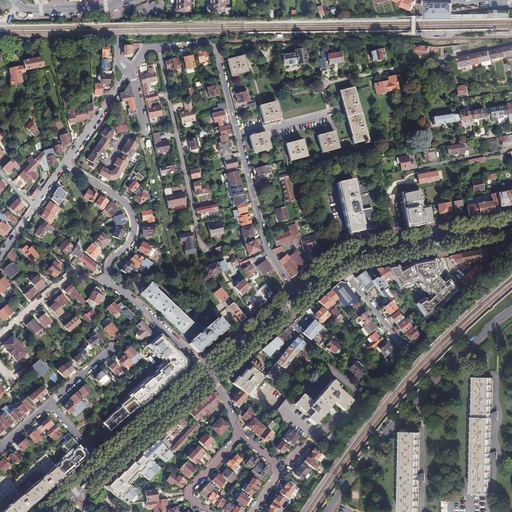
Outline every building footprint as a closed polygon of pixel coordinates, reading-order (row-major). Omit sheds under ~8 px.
[(189,11),(189,0),(174,0),(175,1),(176,2),(176,4),(175,6),(175,7),(176,9),(176,11),(180,11),(180,12),(185,12),(185,11),(189,11)] [(223,11),(223,0),(209,0),(209,1),(210,2),(210,5),(209,6),(209,8),(210,8),(210,11),(215,11),(215,12),(219,12),(219,11),(223,11)] [(412,0),(394,0),(394,1),(399,3),(398,5),(412,10),(415,3),(414,1),(412,0)] [(445,13),(452,13),(452,6),(452,5),(452,3),(448,3),(438,3),(436,3),(426,3),(426,13),(436,13),(438,13),(444,13),(445,13)] [(57,45),(49,45),(50,52),(57,51),(57,53),(59,53),(57,45)] [(511,45),(503,48),(505,57),(506,60),(510,59),(509,58),(511,57),(511,45)] [(438,51),(439,47),(421,46),(421,48),(418,47),(418,53),(429,54),(429,53),(433,51),(438,51)] [(132,53),(131,47),(124,47),(124,56),(128,56),(128,53),(132,53)] [(505,57),(503,48),(489,51),(491,60),(505,57)] [(297,65),(307,63),(304,49),(295,51),(295,53),(293,53),(291,53),(281,55),(284,66),(297,64),(297,65)] [(382,50),(367,53),(369,62),(384,58),(382,50)] [(491,60),(489,51),(479,53),(481,62),(491,60)] [(201,53),(201,52),(196,53),(198,62),(203,61),(203,60),(206,59),(205,52),(201,53)] [(340,52),(327,54),(328,64),(342,62),(340,52)] [(481,62),(479,53),(469,55),(472,69),(475,68),(474,64),(481,62)] [(40,55),(21,58),(22,64),(24,71),(25,71),(25,69),(26,69),(27,71),(31,70),(30,68),(42,66),(40,55)] [(243,55),(227,60),(231,76),(248,72),(243,55)] [(472,69),(469,55),(458,58),(460,64),(458,65),(459,67),(460,66),(461,67),(468,65),(470,69),(472,69)] [(191,56),(183,58),(186,69),(194,67),(191,56)] [(174,59),(165,61),(167,70),(170,69),(171,70),(178,68),(178,70),(180,69),(177,59),(174,60),(174,59)] [(102,68),(101,68),(101,71),(103,71),(111,71),(113,71),(113,69),(106,69),(106,60),(102,60),(102,68)] [(24,71),(22,64),(8,68),(11,79),(10,80),(10,83),(11,84),(22,82),(20,72),(24,71)] [(143,76),(139,76),(143,96),(148,95),(147,91),(148,91),(147,85),(149,85),(149,83),(155,81),(153,72),(152,68),(147,69),(147,71),(146,72),(145,73),(145,74),(143,75),(143,76)] [(109,75),(101,75),(101,76),(101,84),(109,84),(109,75)] [(396,75),(387,77),(388,81),(390,90),(390,91),(398,89),(396,75)] [(381,93),(382,94),(386,93),(385,92),(390,90),(388,81),(374,84),(376,94),(381,93)] [(134,109),(129,83),(125,89),(123,92),(120,93),(121,102),(127,101),(129,110),(134,109)] [(217,85),(208,88),(211,97),(219,95),(217,85)] [(455,87),(456,95),(466,94),(466,92),(464,92),(463,88),(463,86),(455,87)] [(340,90),(347,117),(360,114),(358,105),(356,105),(355,102),(357,101),(353,87),(340,90)] [(67,90),(59,91),(62,102),(67,100),(69,109),(66,110),(68,123),(74,122),(74,121),(71,109),(67,90)] [(345,118),(347,117),(340,90),(339,91),(345,118)] [(248,93),(236,96),(238,106),(250,103),(248,93)] [(91,105),(91,97),(86,97),(86,108),(84,108),(83,107),(71,109),(74,121),(87,119),(87,122),(91,116),(91,105)] [(195,120),(190,101),(183,102),(185,109),(186,109),(186,111),(184,111),(179,112),(181,124),(195,120)] [(324,101),(282,112),(284,120),(326,109),(324,101)] [(275,102),(259,106),(262,116),(259,117),(262,126),(281,121),(275,102)] [(149,108),(146,108),(148,118),(161,116),(159,105),(154,106),(154,107),(149,108)] [(506,106),(495,108),(497,121),(497,124),(502,123),(501,119),(503,118),(503,116),(507,115),(506,106)] [(497,121),(495,108),(490,109),(490,110),(488,111),(489,116),(490,116),(491,122),(497,121)] [(472,119),(471,111),(466,112),(466,110),(459,111),(459,113),(460,120),(460,121),(465,120),(472,119)] [(223,111),(215,113),(217,122),(225,120),(223,111)] [(477,111),(471,111),(472,119),(472,122),(474,122),(474,120),(478,120),(478,118),(480,118),(479,112),(477,112),(477,111)] [(453,113),(432,117),(433,125),(455,122),(454,121),(460,120),(459,113),(453,114),(453,113)] [(357,141),(358,143),(362,142),(363,144),(366,143),(365,141),(367,141),(363,127),(361,128),(361,124),(363,124),(360,114),(347,117),(351,138),(350,138),(352,144),(352,142),(357,141)] [(30,123),(30,122),(25,128),(35,136),(38,132),(34,129),(36,127),(33,124),(31,122),(30,123)] [(115,127),(117,135),(128,132),(126,124),(115,127)] [(215,133),(219,132),(220,136),(225,135),(229,134),(226,125),(218,127),(214,129),(215,133)] [(100,136),(102,137),(109,142),(113,137),(113,135),(112,129),(104,130),(100,136)] [(160,142),(158,132),(151,133),(156,154),(160,153),(160,152),(164,151),(165,152),(169,151),(167,141),(160,142)] [(252,152),(270,147),(265,132),(248,136),(252,152)] [(320,151),(337,147),(333,132),(316,136),(320,151)] [(63,157),(66,154),(64,147),(69,146),(67,135),(58,137),(59,141),(60,145),(63,157)] [(511,143),(509,136),(499,137),(500,142),(500,143),(501,142),(501,145),(511,143)] [(102,137),(97,144),(106,151),(109,146),(107,145),(109,142),(102,137)] [(135,138),(127,140),(121,152),(124,154),(120,160),(117,158),(113,165),(116,167),(115,170),(114,170),(113,171),(109,173),(108,171),(103,168),(99,176),(108,181),(111,180),(111,182),(118,180),(122,170),(124,171),(127,164),(127,163),(130,158),(131,158),(138,145),(135,138)] [(196,138),(187,140),(190,151),(199,149),(196,138)] [(306,157),(301,139),(285,144),(289,161),(306,157)] [(227,140),(220,142),(218,143),(222,157),(226,156),(232,155),(228,140),(227,140)] [(59,145),(60,145),(59,141),(54,142),(55,146),(53,146),(56,155),(61,153),(59,145)] [(467,143),(464,144),(446,146),(448,156),(453,155),(453,156),(459,155),(459,154),(464,153),(464,151),(468,151),(467,143)] [(97,144),(92,152),(99,157),(101,154),(103,155),(106,151),(97,144)] [(54,155),(52,151),(49,151),(48,148),(43,149),(43,150),(44,156),(46,156),(48,166),(55,164),(53,156),(54,155)] [(432,149),(422,151),(424,160),(434,158),(434,155),(433,155),(432,149)] [(44,156),(43,150),(34,159),(39,164),(43,172),(48,170),(44,156)] [(99,157),(92,152),(86,160),(91,163),(88,166),(94,170),(98,164),(95,162),(99,157)] [(236,167),(233,154),(232,155),(226,156),(227,160),(217,162),(220,174),(227,172),(226,170),(236,167)] [(407,156),(398,158),(399,162),(401,170),(409,168),(407,156)] [(14,166),(16,165),(11,159),(1,168),(7,174),(14,166)] [(32,171),(38,165),(39,164),(34,159),(30,164),(22,171),(32,180),(33,181),(34,180),(35,181),(37,179),(36,178),(37,177),(32,171)] [(268,165),(255,169),(257,177),(266,174),(266,176),(271,174),(268,165)] [(174,166),(159,169),(160,174),(175,171),(174,166)] [(198,168),(190,170),(191,179),(200,177),(198,168)] [(225,173),(229,187),(240,184),(237,170),(225,173)] [(27,184),(32,180),(22,171),(20,173),(18,176),(27,184)] [(438,171),(417,174),(418,184),(439,181),(438,171)] [(284,198),(285,203),(293,201),(286,175),(278,177),(279,181),(280,181),(283,180),(288,197),(284,198)] [(347,228),(348,233),(375,228),(371,208),(360,210),(359,210),(356,197),(356,193),(353,180),(353,179),(338,182),(347,228)] [(482,180),(472,182),(472,186),(471,187),(472,190),(473,190),(473,191),(483,189),(482,180)] [(131,183),(128,186),(126,188),(132,193),(138,186),(132,181),(131,183)] [(198,181),(192,182),(195,195),(209,192),(207,183),(199,184),(198,181)] [(345,228),(347,228),(338,182),(337,183),(340,199),(345,228)] [(243,194),(240,184),(229,187),(231,197),(243,194)] [(31,197),(34,200),(42,190),(37,186),(31,197)] [(66,193),(58,188),(58,189),(57,188),(55,191),(54,191),(52,194),(54,195),(52,197),(56,200),(57,198),(61,201),(66,193)] [(139,188),(134,193),(136,195),(135,196),(138,199),(136,201),(139,204),(147,198),(144,194),(147,193),(143,189),(142,191),(139,188)] [(171,196),(170,188),(163,190),(167,209),(185,205),(182,193),(174,195),(175,196),(173,197),(172,196),(171,196)] [(433,224),(430,205),(421,207),(418,188),(402,191),(409,228),(433,224)] [(511,188),(511,191),(497,194),(499,207),(511,204),(511,188)] [(91,193),(87,191),(83,196),(91,202),(95,195),(94,194),(95,193),(93,192),(92,193),(91,192),(91,193)] [(243,194),(231,197),(234,207),(236,206),(245,204),(246,204),(245,199),(247,198),(245,193),(243,194)] [(499,207),(497,194),(497,193),(492,194),(489,194),(475,197),(479,214),(500,210),(499,207)] [(107,201),(100,196),(94,204),(99,207),(98,208),(99,209),(100,208),(101,209),(107,201)] [(469,216),(479,214),(475,197),(466,199),(469,216)] [(18,206),(22,203),(18,198),(11,205),(16,210),(19,207),(18,206)] [(452,202),(455,219),(458,218),(456,207),(463,206),(462,200),(452,202)] [(40,217),(48,225),(53,217),(52,217),(58,208),(48,202),(43,211),(44,211),(40,217)] [(117,209),(111,202),(104,209),(110,215),(117,209)] [(449,203),(437,205),(439,215),(451,213),(449,203)] [(213,205),(195,209),(197,214),(212,211),(212,213),(215,212),(218,212),(217,204),(213,205)] [(233,211),(234,217),(238,216),(240,215),(240,213),(242,213),(246,212),(245,209),(247,209),(245,204),(236,206),(237,210),(233,211)] [(284,207),(274,210),(277,223),(288,219),(284,207)] [(13,224),(17,221),(4,208),(2,209),(7,213),(4,215),(13,224)] [(151,210),(141,212),(142,220),(149,220),(149,222),(154,221),(153,216),(152,216),(151,210)] [(5,219),(1,213),(0,213),(0,234),(2,236),(8,228),(1,222),(5,219)] [(250,223),(248,214),(242,215),(240,215),(238,216),(241,226),(250,223)] [(122,215),(113,217),(115,226),(124,224),(122,215)] [(210,237),(224,234),(223,230),(221,221),(216,222),(216,223),(213,224),(213,223),(207,225),(210,237)] [(158,224),(142,225),(142,233),(144,233),(144,237),(153,237),(152,228),(159,228),(158,224)] [(295,224),(286,227),(287,232),(272,237),(276,246),(299,239),(295,224)] [(47,231),(40,225),(34,234),(41,239),(47,231)] [(195,253),(189,225),(180,227),(181,231),(183,230),(184,233),(178,234),(180,241),(184,240),(186,247),(182,248),(184,255),(195,253)] [(245,244),(254,240),(251,227),(241,229),(245,244)] [(123,232),(115,228),(111,236),(119,240),(123,232)] [(109,241),(101,234),(93,243),(101,249),(105,244),(106,245),(109,241)] [(300,241),(303,250),(318,245),(315,236),(300,241)] [(72,246),(67,241),(65,240),(58,248),(65,255),(72,246)] [(245,244),(244,244),(248,254),(258,250),(254,240),(245,244)] [(150,248),(150,247),(141,243),(137,251),(146,256),(146,255),(150,257),(154,250),(150,248)] [(99,251),(91,244),(84,253),(92,260),(95,257),(99,251)] [(497,255),(509,244),(483,249),(450,256),(453,264),(460,263),(460,264),(463,264),(463,262),(464,262),(464,263),(469,262),(468,261),(478,259),(479,261),(489,259),(494,254),(497,255)] [(82,255),(81,252),(78,250),(79,249),(75,246),(70,254),(72,255),(73,254),(79,258),(82,255)] [(30,248),(24,254),(30,261),(37,256),(30,248)] [(263,258),(260,253),(249,258),(251,262),(252,263),(263,258)] [(295,253),(289,258),(290,260),(296,268),(302,262),(295,253)] [(82,254),(82,255),(79,258),(85,264),(84,265),(92,272),(94,269),(93,268),(96,265),(92,262),(82,254)] [(138,265),(139,266),(140,264),(143,266),(144,265),(148,267),(150,264),(139,256),(139,257),(135,255),(132,258),(129,261),(130,262),(137,267),(138,265)] [(202,263),(201,255),(196,256),(198,262),(193,263),(193,264),(186,266),(183,267),(184,269),(185,269),(189,267),(202,263)] [(279,258),(278,259),(282,266),(290,260),(289,258),(287,256),(281,260),(279,258)] [(390,269),(389,269),(396,283),(397,285),(403,283),(402,281),(405,280),(403,278),(405,277),(409,284),(416,280),(412,275),(425,272),(426,275),(446,270),(445,263),(443,257),(413,263),(400,270),(398,265),(395,266),(390,269)] [(251,262),(249,258),(239,263),(241,266),(251,262)] [(214,259),(202,263),(189,267),(192,273),(196,287),(211,281),(209,277),(213,275),(214,276),(217,275),(216,273),(220,272),(216,263),(214,259)] [(223,259),(216,263),(220,272),(224,270),(226,274),(230,273),(230,274),(235,272),(232,266),(231,266),(230,262),(230,261),(225,263),(223,259)] [(266,259),(256,266),(262,275),(272,268),(266,259)] [(290,260),(282,266),(290,279),(298,272),(296,268),(290,260)] [(45,271),(46,272),(53,262),(52,261),(44,269),(45,271)] [(131,270),(134,266),(126,261),(119,271),(120,272),(121,271),(124,273),(128,268),(131,270)] [(55,278),(60,270),(58,270),(60,266),(54,262),(53,262),(46,272),(55,278)] [(298,272),(305,266),(302,262),(296,268),(298,272)] [(4,267),(1,270),(8,277),(9,276),(10,276),(16,271),(15,270),(16,269),(12,264),(11,265),(10,263),(4,268),(4,267)] [(250,265),(243,271),(246,276),(249,279),(257,274),(250,265)] [(464,286),(481,268),(479,266),(477,267),(474,265),(459,281),(464,286)] [(395,284),(396,283),(389,269),(387,266),(376,269),(384,283),(387,282),(385,279),(389,278),(390,281),(392,281),(392,282),(394,282),(395,284)] [(61,271),(60,270),(55,278),(46,272),(45,271),(44,273),(55,280),(61,271)] [(189,290),(178,271),(172,273),(183,293),(189,290)] [(364,271),(355,278),(365,290),(371,285),(368,281),(370,280),(364,271)] [(0,293),(9,286),(2,277),(3,277),(0,273),(0,293)] [(436,276),(429,279),(434,288),(442,284),(445,282),(450,290),(447,293),(448,297),(450,300),(464,286),(459,281),(452,274),(438,279),(436,276)] [(35,277),(29,282),(36,290),(42,285),(38,281),(39,280),(37,278),(37,279),(35,277)] [(371,281),(373,283),(382,297),(385,296),(382,291),(387,288),(380,277),(376,280),(375,278),(371,281)] [(138,282),(131,290),(138,297),(149,284),(143,279),(140,283),(138,282)] [(254,310),(264,301),(257,291),(252,283),(247,286),(242,280),(241,280),(240,279),(238,280),(236,282),(237,283),(233,287),(241,295),(249,288),(253,293),(252,295),(256,300),(250,305),(254,310)] [(257,291),(260,289),(253,280),(250,282),(252,283),(257,291)] [(29,300),(38,292),(36,290),(29,282),(28,284),(31,288),(25,294),(29,300)] [(340,282),(330,290),(337,299),(345,310),(348,308),(349,307),(357,302),(359,300),(345,282),(340,282)] [(446,292),(442,284),(434,288),(427,291),(431,299),(446,292)] [(85,301),(71,285),(64,290),(67,294),(71,291),(79,301),(80,300),(82,304),(85,301)] [(183,331),(191,322),(150,285),(142,294),(183,331)] [(31,288),(30,286),(22,293),(24,295),(31,288)] [(405,286),(400,289),(402,293),(408,302),(413,298),(422,294),(419,289),(410,294),(405,286)] [(264,301),(269,297),(262,287),(260,289),(257,291),(264,301)] [(227,296),(220,288),(214,293),(221,302),(227,296)] [(402,293),(400,289),(392,295),(394,299),(402,293)] [(337,299),(330,290),(317,301),(343,327),(344,326),(341,322),(344,319),(334,309),(335,308),(333,307),(332,308),(330,307),(333,304),(332,302),(337,299)] [(88,300),(85,302),(90,307),(91,306),(93,309),(95,308),(98,303),(102,306),(106,298),(93,291),(92,293),(90,292),(89,295),(90,296),(88,300)] [(221,302),(214,293),(212,295),(219,303),(221,302)] [(67,301),(61,294),(53,301),(59,307),(64,303),(65,304),(66,303),(65,302),(67,301)] [(232,302),(228,298),(222,303),(226,308),(228,306),(232,302)] [(265,303),(264,301),(254,310),(255,311),(261,306),(261,305),(262,304),(263,305),(265,303)] [(115,304),(113,302),(106,308),(113,315),(119,309),(116,306),(115,304)] [(240,322),(244,318),(232,302),(228,306),(240,322)] [(364,312),(357,302),(349,307),(357,318),(364,312)] [(388,304),(383,308),(389,315),(394,311),(388,304)] [(9,308),(10,307),(9,305),(7,306),(6,305),(0,310),(0,313),(5,319),(13,312),(9,308)] [(314,314),(309,308),(305,311),(313,319),(314,320),(317,318),(321,323),(328,315),(321,307),(314,314)] [(88,324),(98,315),(94,310),(93,311),(92,310),(86,315),(85,314),(82,316),(88,324)] [(370,320),(364,312),(357,318),(360,322),(358,323),(361,327),(370,320)] [(35,316),(33,318),(37,323),(38,322),(43,328),(50,322),(51,325),(54,323),(45,313),(38,319),(35,316)] [(78,327),(81,330),(87,325),(77,313),(76,315),(77,316),(75,318),(80,324),(81,325),(78,327)] [(398,313),(391,318),(394,322),(401,317),(398,313)] [(225,329),(227,327),(220,317),(217,319),(204,330),(200,334),(192,341),(189,343),(197,352),(201,349),(205,346),(209,343),(211,340),(214,338),(218,334),(221,332),(222,331),(225,329)] [(401,317),(395,322),(398,325),(404,320),(402,317),(401,317)] [(37,323),(33,318),(25,325),(29,330),(31,328),(33,330),(34,329),(36,331),(39,329),(41,332),(43,330),(37,323)] [(114,327),(115,326),(108,318),(102,323),(106,327),(103,329),(109,336),(116,330),(114,327)] [(204,330),(217,319),(215,318),(203,329),(204,330)] [(406,318),(404,319),(405,320),(397,326),(403,333),(411,327),(409,323),(406,318)] [(321,326),(314,320),(313,319),(301,332),(309,339),(321,326)] [(73,327),(69,322),(68,323),(70,325),(69,326),(72,330),(65,336),(68,340),(78,332),(73,327)] [(151,334),(141,322),(135,327),(139,332),(135,335),(140,340),(144,337),(145,339),(151,334)] [(368,335),(376,328),(374,325),(372,326),(370,322),(362,328),(367,333),(368,335)] [(98,331),(99,330),(96,327),(92,331),(95,334),(87,341),(93,348),(98,343),(99,344),(105,339),(98,331)] [(293,334),(286,327),(276,336),(284,342),(293,334)] [(418,334),(417,332),(413,328),(405,334),(411,342),(419,335),(418,334)] [(163,332),(149,344),(163,362),(132,394),(142,404),(192,362),(163,332)] [(372,342),(364,348),(368,352),(376,346),(375,345),(382,340),(379,336),(378,337),(374,333),(368,337),(372,342)] [(309,342),(300,334),(297,337),(305,344),(308,347),(309,347),(311,344),(309,342)] [(22,346),(18,341),(13,335),(2,345),(7,351),(10,355),(11,355),(16,362),(27,352),(22,346)] [(284,342),(276,336),(263,348),(271,354),(276,348),(278,350),(284,342)] [(305,344),(297,337),(288,346),(296,353),(311,365),(314,362),(299,350),(305,344)] [(329,340),(324,346),(325,346),(324,347),(328,351),(329,350),(333,353),(339,347),(333,342),(332,342),(329,340)] [(385,356),(390,352),(392,351),(386,344),(385,345),(383,347),(382,345),(377,348),(384,357),(385,356)] [(79,354),(84,360),(88,356),(86,355),(93,350),(88,345),(84,349),(83,350),(80,353),(77,350),(76,351),(79,354)] [(141,357),(136,351),(134,352),(130,346),(127,349),(124,352),(127,356),(126,357),(132,364),(132,365),(141,357)] [(296,353),(288,346),(276,361),(283,366),(285,367),(296,353)] [(271,354),(263,348),(261,349),(270,356),(271,354)] [(116,355),(114,356),(120,359),(119,361),(124,367),(126,365),(128,367),(132,364),(126,357),(122,353),(118,353),(116,355)] [(80,363),(84,360),(79,354),(72,359),(76,364),(79,361),(80,363)] [(252,359),(249,363),(251,366),(259,372),(263,367),(252,359)] [(38,361),(28,369),(31,372),(33,372),(38,378),(42,374),(44,375),(45,373),(45,372),(49,368),(43,362),(42,362),(41,361),(40,361),(39,360),(38,361)] [(70,372),(73,369),(67,361),(65,362),(66,363),(65,363),(63,366),(67,371),(68,370),(70,372)] [(108,367),(115,375),(121,370),(114,361),(108,367)] [(283,366),(276,361),(264,376),(269,380),(271,378),(273,379),(283,366)] [(354,362),(347,370),(357,378),(364,371),(354,362)] [(62,365),(57,370),(63,378),(65,376),(69,373),(67,371),(63,366),(62,365)] [(264,376),(262,374),(259,372),(251,366),(247,370),(245,369),(239,377),(237,376),(232,383),(239,389),(247,395),(253,386),(255,388),(264,376)] [(102,383),(107,378),(101,372),(94,378),(100,385),(102,383)] [(18,379),(20,382),(23,379),(28,375),(26,373),(18,379)] [(474,377),(472,493),(489,494),(489,458),(494,460),(494,458),(496,458),(496,454),(494,454),(494,453),(489,454),(490,418),(494,420),(494,418),(497,418),(497,414),(494,414),(494,412),(490,413),(491,378),(487,378),(487,376),(479,375),(479,377),(474,377)] [(303,394),(293,404),(308,416),(306,418),(313,424),(332,402),(343,411),(351,400),(337,388),(338,386),(330,380),(312,401),(303,394)] [(47,392),(41,385),(35,391),(41,398),(47,392)] [(90,391),(85,385),(78,390),(80,393),(79,395),(76,392),(70,398),(72,400),(64,408),(69,414),(71,412),(75,417),(86,407),(80,401),(90,391)] [(247,397),(239,389),(236,392),(237,393),(231,399),(234,402),(237,406),(238,406),(239,405),(240,406),(242,404),(241,402),(247,397)] [(106,400),(109,397),(103,390),(100,393),(106,400)] [(36,402),(41,398),(35,391),(28,397),(33,403),(36,401),(36,402)] [(217,392),(213,392),(189,412),(197,422),(203,415),(198,409),(201,407),(204,411),(211,405),(212,407),(215,406),(212,403),(217,399),(219,401),(221,400),(217,392)] [(28,397),(27,397),(22,401),(29,409),(31,407),(34,410),(37,408),(33,403),(28,397)] [(16,408),(15,408),(21,415),(21,416),(24,419),(27,416),(24,412),(26,411),(20,404),(17,406),(16,405),(14,406),(16,408)] [(128,415),(122,407),(103,423),(110,430),(117,425),(121,421),(128,415)] [(198,409),(203,415),(206,413),(204,411),(201,407),(198,409)] [(2,410),(3,411),(7,415),(8,414),(14,420),(20,415),(14,409),(10,412),(9,411),(8,412),(5,408),(2,410)] [(255,414),(248,409),(245,412),(241,417),(248,422),(255,414)] [(242,410),(237,415),(239,420),(241,417),(245,412),(242,410)] [(0,416),(1,417),(0,417),(0,422),(5,428),(7,428),(8,427),(8,425),(9,425),(10,425),(12,424),(12,421),(7,415),(3,411),(0,412),(0,414),(1,416),(0,416)] [(48,418),(36,428),(41,433),(44,431),(43,430),(45,428),(47,430),(53,425),(48,418)] [(207,419),(200,426),(204,430),(211,424),(207,419)] [(228,426),(220,419),(212,428),(220,435),(228,426)] [(253,431),(259,423),(253,419),(247,426),(247,427),(249,430),(250,429),(253,431)] [(200,426),(197,422),(184,435),(184,436),(173,447),(165,438),(160,442),(169,453),(173,455),(200,426)] [(265,428),(259,423),(253,431),(255,433),(255,434),(257,436),(258,435),(259,436),(265,428)] [(59,441),(64,437),(62,434),(61,434),(55,427),(47,433),(53,441),(57,439),(59,441)] [(273,435),(266,429),(260,436),(266,441),(269,438),(270,439),(273,435)] [(291,446),(299,436),(291,430),(284,440),(291,446)] [(414,430),(406,430),(406,432),(402,432),(400,511),(416,511),(418,479),(422,481),(421,479),(424,479),(425,475),(422,475),(422,474),(418,475),(418,432),(414,432),(414,430)] [(41,437),(36,431),(32,433),(32,432),(28,435),(35,442),(41,437)] [(212,440),(206,434),(199,441),(209,450),(212,447),(209,444),(212,440)] [(85,454),(71,438),(62,446),(66,451),(65,452),(67,454),(61,459),(62,460),(55,467),(64,476),(85,458),(85,454)] [(18,442),(19,443),(17,445),(21,450),(29,444),(24,439),(21,441),(20,440),(18,442)] [(277,446),(276,447),(276,448),(281,453),(284,450),(285,451),(288,448),(281,442),(277,446)] [(207,454),(198,445),(191,452),(190,452),(186,456),(195,464),(201,457),(203,458),(207,454)] [(323,457),(314,449),(311,452),(312,453),(311,455),(319,462),(323,457)] [(6,458),(8,461),(11,459),(14,463),(20,458),(14,451),(6,458)] [(241,467),(239,466),(238,464),(242,460),(237,455),(231,461),(230,460),(226,464),(236,473),(241,467)] [(253,459),(250,457),(245,463),(251,468),(258,460),(257,460),(257,459),(256,458),(255,458),(254,458),(253,459)] [(10,466),(2,458),(0,460),(0,468),(3,472),(10,466)] [(303,462),(313,470),(318,466),(314,463),(314,461),(312,460),(311,462),(306,458),(303,462)] [(196,468),(187,460),(184,463),(183,462),(181,465),(182,465),(179,468),(188,476),(196,468)] [(262,466),(258,463),(252,470),(261,477),(262,475),(263,476),(264,474),(264,473),(267,468),(267,467),(267,466),(265,465),(264,465),(263,465),(262,466)] [(309,469),(301,463),(293,472),(294,473),(293,474),(300,480),(306,472),(308,472),(309,471),(309,469)] [(64,476),(55,467),(42,478),(36,471),(16,488),(22,495),(14,502),(8,495),(0,502),(0,506),(4,511),(2,511),(22,511),(32,504),(64,476)] [(227,468),(221,474),(231,483),(237,476),(227,468)] [(184,480),(172,472),(166,480),(172,485),(173,483),(179,487),(180,487),(181,486),(182,485),(182,484),(184,480)] [(211,481),(215,484),(219,487),(225,480),(218,473),(211,481)] [(256,484),(258,482),(252,478),(248,484),(255,489),(255,488),(257,489),(258,487),(258,486),(258,485),(256,484)] [(206,499),(214,487),(208,483),(199,492),(206,499)] [(279,489),(277,492),(281,495),(289,500),(295,491),(285,484),(284,484),(282,486),(283,486),(282,487),(283,488),(282,491),(279,489)] [(244,488),(245,489),(243,491),(249,495),(251,493),(252,493),(254,490),(247,485),(246,487),(245,486),(244,488)] [(219,491),(214,488),(212,492),(212,493),(208,499),(210,500),(210,501),(213,503),(218,496),(217,495),(219,491)] [(146,491),(147,501),(158,499),(156,490),(146,491)] [(249,499),(244,495),(245,494),(241,492),(235,500),(244,506),(249,499)] [(283,509),(289,500),(281,495),(279,497),(277,496),(276,499),(274,498),(273,498),(271,500),(272,501),(272,502),(283,509)] [(220,498),(219,497),(214,505),(218,507),(218,506),(221,507),(224,501),(220,498)] [(147,501),(146,501),(147,506),(148,508),(154,507),(155,511),(158,511),(169,508),(167,498),(158,499),(147,501)] [(226,511),(225,511),(230,511),(234,506),(228,502),(223,510),(225,511),(225,510),(226,511)]
